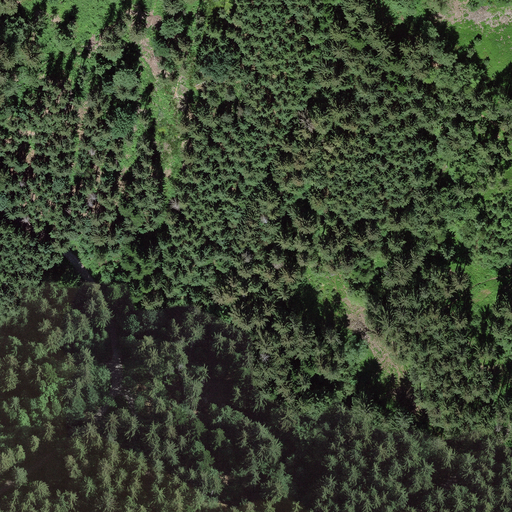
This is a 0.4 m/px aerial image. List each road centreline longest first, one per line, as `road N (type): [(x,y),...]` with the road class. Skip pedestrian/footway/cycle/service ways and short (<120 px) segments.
road 1 (track): [(0,198),(79,269),(111,341),(116,403),(0,487)]
road 2 (track): [(415,511),(511,426)]
